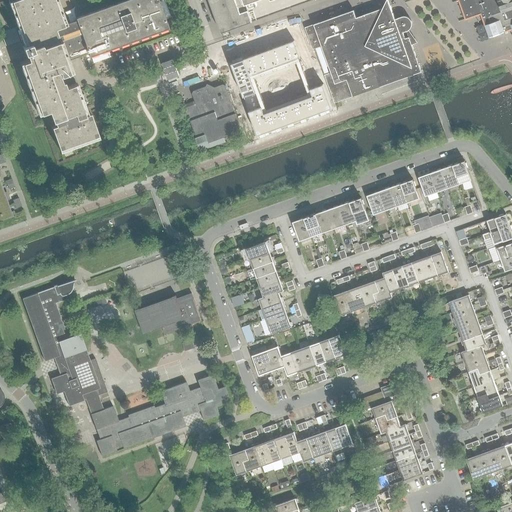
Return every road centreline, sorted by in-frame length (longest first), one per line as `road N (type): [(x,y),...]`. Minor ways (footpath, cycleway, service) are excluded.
road 1 (residential): [(276,211),(200,242),(260,408),(280,409),(408,365),(438,442),(511,412)]
road 2 (residential): [(276,211),(462,144),(511,194)]
road 3 (residential): [(0,379),(31,412),(75,511)]
